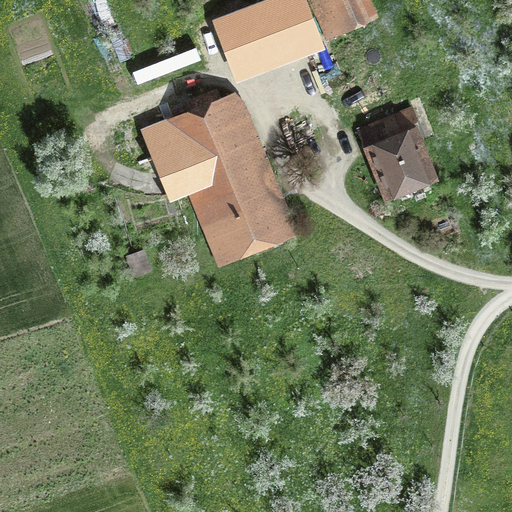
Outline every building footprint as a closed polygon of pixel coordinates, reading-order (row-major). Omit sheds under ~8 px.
[(79,0),(51,0),(72,44),(95,34),(79,0)] [(362,0),(314,0),(314,1),(329,33),(370,16),(362,0)] [(272,56),(255,13),(220,26),(237,70),(272,56)] [(220,223),(216,225),(226,251),(282,228),(229,100),(222,103),(217,90),(192,101),(197,113),(163,126),(174,153),(159,160),(165,175),(172,172),(180,192),(204,182),(220,223)] [(360,136),(362,142),(373,137),(393,189),(428,175),(411,131),(416,128),(414,122),(403,126),(399,115),(369,126),(371,132),(360,136)]
